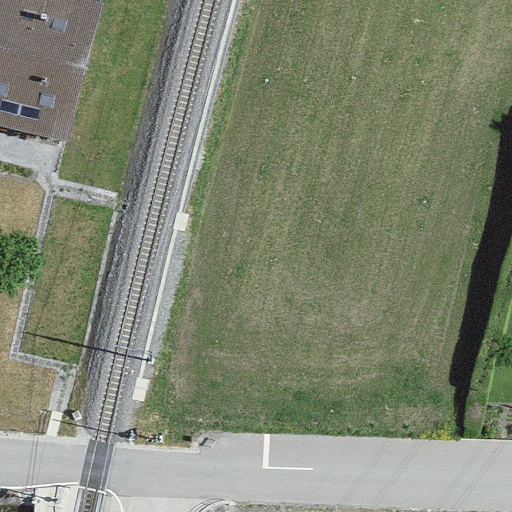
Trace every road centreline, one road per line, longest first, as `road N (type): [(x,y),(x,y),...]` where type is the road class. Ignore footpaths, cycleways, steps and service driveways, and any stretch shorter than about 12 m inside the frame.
road 1 (residential): [(165,472),(511,485)]
road 2 (residential): [(0,463),(165,472)]
